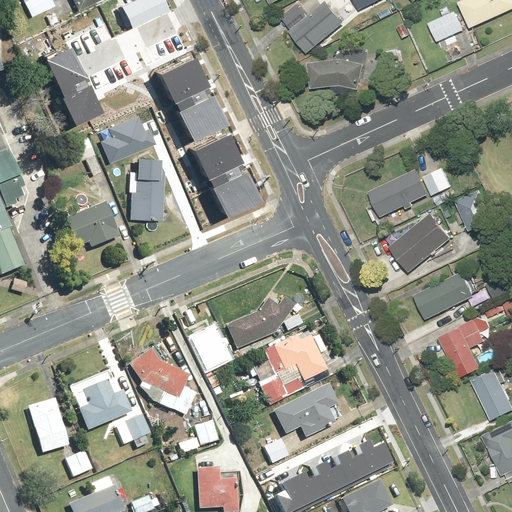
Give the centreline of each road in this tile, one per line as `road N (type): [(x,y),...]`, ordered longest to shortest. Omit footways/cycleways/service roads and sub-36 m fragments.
road 1 (residential): [(0,350),(300,223)]
road 2 (residential): [(297,161),(511,64)]
road 3 (tertiary): [(208,5),(238,43),(297,161)]
road 4 (tertiary): [(377,351),(456,511)]
road 5 (tertiary): [(278,169),(208,5)]
road 6 (tertiary): [(377,351),(355,329),(300,223)]
road 7 (tertiary): [(322,214),(374,326),(377,351)]
